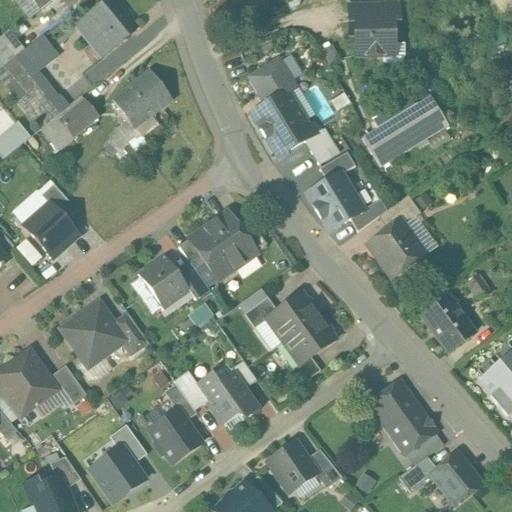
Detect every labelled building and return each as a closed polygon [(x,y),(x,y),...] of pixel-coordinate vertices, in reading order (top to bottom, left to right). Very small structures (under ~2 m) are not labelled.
[(31,0),(40,10),(52,0),(31,0)] [(268,0),(231,0),(237,19),(262,5),(269,2),(268,0)] [(106,2),(75,28),(101,60),(132,34),(106,2)] [(262,5),(239,18),(246,31),(269,18),(262,5)] [(396,12),(370,12),(370,24),(350,24),(350,37),(356,37),(356,56),(383,56),(384,67),(394,67),(398,66),(401,63),(403,60),(404,56),(403,45),(392,46),(392,36),(397,36),(396,12)] [(24,52),(8,32),(0,38),(0,60),(5,67),(6,66),(24,52)] [(56,58),(41,39),(31,47),(46,66),(56,58)] [(57,99),(36,73),(46,66),(31,47),(24,52),(6,66),(5,67),(0,70),(0,80),(41,130),(68,109),(58,97),(57,99)] [(277,62),(249,79),(266,107),(251,116),(277,159),(304,143),(316,135),(312,128),(308,130),(286,94),(294,89),(277,62)] [(149,73),(112,101),(127,122),(127,123),(133,130),(134,130),(171,102),(149,73)] [(68,109),(41,130),(58,152),(73,140),(72,139),(59,123),(84,103),(80,98),(68,109)] [(430,98),(361,140),(379,170),(448,128),(430,98)] [(84,103),(59,123),(72,139),(97,119),(85,103),(84,103)] [(127,122),(113,133),(106,140),(116,153),(128,144),(130,146),(141,138),(134,130),(133,130),(127,123),(127,122)] [(316,135),(304,143),(318,166),(337,155),(322,131),(316,135)] [(150,152),(141,138),(130,146),(139,159),(150,152)] [(319,171),(327,184),(340,176),(341,177),(355,169),(346,155),(319,171)] [(341,177),(340,176),(327,184),(306,196),(317,215),(352,195),(341,177)] [(40,200),(46,206),(64,225),(76,214),(53,189),(40,200)] [(363,212),(352,195),(317,215),(329,234),(350,222),(363,214),(363,212)] [(386,213),(378,219),(388,232),(399,224),(403,229),(420,216),(407,198),(386,213)] [(363,214),(350,222),(357,234),(378,219),(386,213),(380,202),(363,212),(363,214)] [(46,206),(20,230),(52,265),(78,241),(64,225),(46,206)] [(227,213),(188,241),(204,265),(218,284),(257,256),(240,232),(227,213)] [(403,229),(399,224),(388,232),(368,246),(392,280),(423,257),(403,229)] [(267,249),(250,225),(240,232),(257,256),(267,249)] [(204,265),(188,241),(178,248),(188,263),(194,271),(204,265)] [(175,273),(164,258),(138,276),(139,279),(130,286),(152,317),(161,310),(163,312),(190,294),(188,291),(175,273)] [(188,263),(175,273),(188,291),(201,282),(194,271),(188,263)] [(477,277),(467,285),(478,300),(488,292),(477,277)] [(201,282),(188,291),(190,294),(190,293),(196,302),(209,292),(201,282)] [(245,315),(268,299),(260,289),(238,305),(245,315)] [(277,313),(266,321),(267,322),(283,344),(317,319),(301,296),(277,313)] [(474,335),(448,299),(421,319),(448,354),(474,335)] [(267,300),(244,317),(254,331),(267,322),(266,321),(277,313),(267,300)] [(99,303),(60,331),(83,364),(84,367),(91,368),(103,359),(122,346),(127,343),(114,325),(99,303)] [(205,304),(188,315),(196,326),(213,315),(205,304)] [(148,345),(127,316),(114,325),(127,343),(122,346),(130,358),(148,345)] [(317,319),(283,344),(299,367),(300,368),(310,360),(334,343),(317,319)] [(29,353),(0,373),(0,389),(20,418),(57,392),(29,353)] [(511,353),(478,383),(490,397),(488,399),(507,421),(509,419),(511,423),(511,353)] [(103,359),(91,368),(84,367),(83,364),(78,368),(88,382),(96,381),(111,370),(103,359)] [(299,367),(286,376),(297,390),(320,373),(310,360),(300,368),(299,367)] [(243,363),(230,372),(232,376),(234,375),(245,390),(256,383),(243,363)] [(230,372),(226,367),(212,376),(219,385),(217,387),(243,423),(260,411),(245,390),(234,375),(232,376),(230,372)] [(86,397),(65,368),(52,377),(73,406),(86,397)] [(187,374),(173,384),(175,386),(194,413),(205,405),(193,388),(196,386),(187,374)] [(196,386),(193,388),(205,405),(221,428),(224,425),(229,432),(243,423),(217,387),(219,385),(212,376),(211,375),(196,386)] [(400,381),(366,406),(393,443),(426,418),(400,381)] [(194,413),(175,386),(164,394),(177,413),(178,413),(186,423),(196,416),(194,413)] [(177,413),(149,433),(156,444),(154,445),(162,457),(165,456),(172,466),(201,445),(186,423),(178,413),(177,413)] [(16,433),(0,414),(0,434),(6,442),(16,433)] [(426,418),(393,443),(404,459),(413,453),(438,435),(426,418)] [(124,448),(135,464),(146,456),(126,427),(110,438),(119,451),(124,448)] [(295,445),(267,464),(289,495),(315,476),(316,476),(306,461),(295,445)] [(112,505),(147,482),(135,464),(124,448),(119,451),(89,472),(112,505)] [(342,480),(319,452),(306,461),(316,476),(315,476),(326,491),(342,480)] [(413,453),(404,459),(410,467),(419,461),(413,453)] [(437,472),(431,477),(432,478),(456,508),(481,488),(456,457),(437,472)] [(61,480),(67,492),(81,482),(65,459),(50,466),(56,482),(61,480)] [(427,459),(398,480),(410,495),(432,478),(431,477),(437,472),(427,459)] [(273,511),(281,505),(257,479),(247,488),(268,511),(273,511)] [(36,482),(23,487),(31,507),(35,506),(38,511),(75,511),(67,492),(61,480),(56,482),(39,489),(36,482)] [(268,511),(247,488),(243,485),(214,511),(268,511)]
